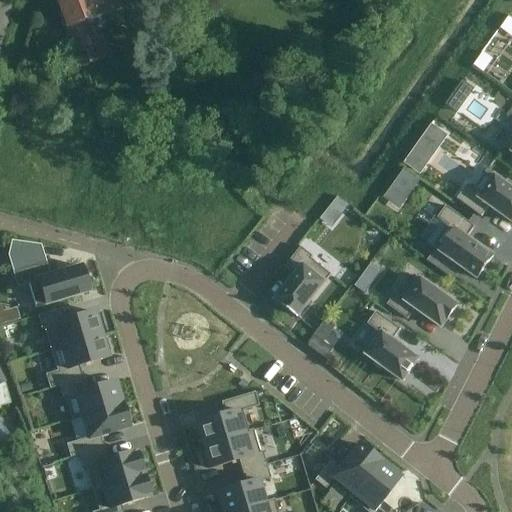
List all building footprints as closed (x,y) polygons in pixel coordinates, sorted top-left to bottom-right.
[(65,20),(67,27),(73,25),(73,26),(90,20),(90,21),(137,3),(135,0),(62,0),(69,18),(65,20)] [(67,27),(83,66),(111,56),(104,37),(97,39),(90,21),(90,20),(73,26),(73,25),(67,27)] [(450,98),(446,105),(457,112),(473,89),(462,81),(450,98)] [(511,185),(507,182),(505,185),(487,172),(483,178),(472,192),(466,188),(457,200),(482,218),(489,207),(497,212),(511,223),(511,185)] [(336,197),(320,220),(332,228),(348,205),(336,197)] [(475,227),(446,207),(438,219),(448,226),(433,247),(477,279),(493,257),(474,243),(467,238),(475,227)] [(279,303),(300,320),(334,277),(314,261),(316,259),(304,249),(288,269),(299,277),(279,303)] [(48,263),(15,273),(19,288),(31,284),(38,309),(91,293),(83,267),(52,276),(48,263)] [(365,291),(379,269),(370,263),(355,286),(365,291)] [(420,279),(405,300),(399,295),(390,308),(410,322),(418,311),(445,330),(461,308),(420,279)] [(0,323),(19,319),(13,301),(0,304),(0,323)] [(53,350),(103,334),(97,313),(68,321),(64,310),(40,317),(44,330),(47,329),(53,350)] [(422,362),(395,343),(403,332),(379,314),(370,327),(380,334),(365,355),(406,384),(422,362)] [(60,385),(84,378),(81,367),(110,359),(109,353),(112,352),(108,340),(105,341),(103,336),(103,334),(53,350),(53,351),(59,372),(47,376),(51,390),(61,387),(60,385)] [(0,407),(10,404),(4,383),(6,383),(0,369),(0,407)] [(85,380),(84,378),(60,385),(61,387),(64,400),(67,399),(74,422),(83,419),(82,417),(124,404),(117,383),(88,391),(85,380)] [(224,415),(196,423),(202,446),(203,446),(248,433),(248,432),(242,411),(258,406),(254,393),(221,403),(224,415)] [(81,455),(105,448),(102,437),(131,429),(124,406),(124,404),(82,417),(83,419),(89,439),(68,445),(72,459),(81,456),(81,455)] [(248,433),(203,446),(209,469),(238,461),(242,472),(266,465),(262,452),(259,452),(252,430),(248,432),(248,433)] [(360,447),(341,470),(332,463),(316,482),(327,491),(335,481),(352,495),(379,461),(360,447)] [(94,489),(144,474),(138,453),(108,461),(105,449),(105,448),(81,455),(81,456),(85,470),(88,469),(94,489)] [(379,461),(352,495),(353,496),(350,500),(365,511),(392,511),(393,511),(383,503),(402,479),(380,462),(379,461)] [(245,485),(216,493),(221,511),(236,511),(264,504),(264,503),(258,482),(270,479),(266,465),(242,472),(245,485)] [(123,511),(122,507),(151,498),(145,475),(144,474),(94,489),(94,490),(100,511),(99,511),(123,511)] [(10,487),(15,506),(28,503),(23,483),(10,487)] [(264,504),(236,511),(276,511),(273,500),(264,503),(264,504)]
